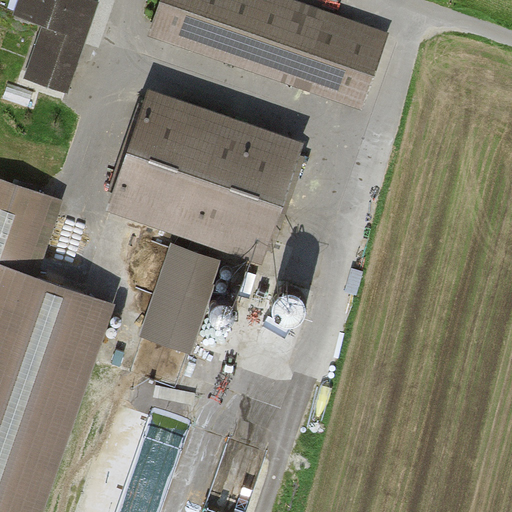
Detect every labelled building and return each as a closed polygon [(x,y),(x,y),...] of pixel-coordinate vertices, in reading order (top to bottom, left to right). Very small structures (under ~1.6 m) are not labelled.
[(76,90),(103,5),(94,3),(95,0),(39,0),(35,15),(55,21),(37,78),(76,90)] [(172,0),(161,32),(368,104),(392,36),(287,0),(172,0)] [(161,93),(125,199),(273,249),(309,144),(161,93)] [(0,511),(54,511),(122,307),(38,280),(64,202),(0,181),(0,511)] [(231,264),(183,248),(154,332),(202,349),(231,264)] [(240,309),(279,316),(285,280),(247,273),(240,309)]
